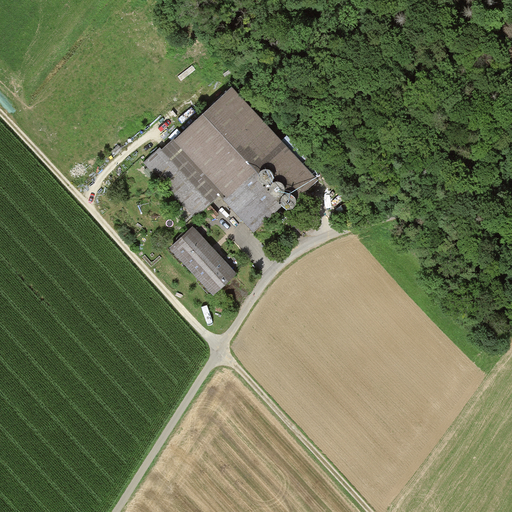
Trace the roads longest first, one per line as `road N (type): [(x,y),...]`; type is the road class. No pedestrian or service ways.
road 1 (unclassified): [(511,181),(303,244),(263,280),(114,511)]
road 2 (track): [(369,511),(0,116)]
